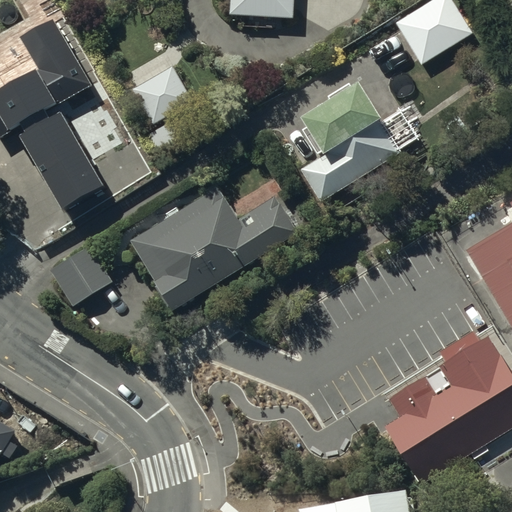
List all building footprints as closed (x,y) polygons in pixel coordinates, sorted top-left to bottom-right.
[(230,0),(230,13),(256,14),(255,26),(270,27),(270,15),(294,16),(295,0),(230,0)] [(430,0),(396,22),(422,64),(474,32),(453,0),(430,0)] [(27,163),(45,193),(92,165),(87,156),(133,127),(116,98),(96,110),(91,102),(99,96),(94,88),(87,93),(81,84),(89,79),(85,72),(79,75),(58,41),(38,54),(36,50),(0,71),(0,130),(2,134),(0,135),(0,139),(18,169),(27,163)] [(136,89),(156,123),(195,101),(175,66),(136,89)] [(322,202),(401,151),(395,143),(398,141),(393,133),(396,131),(392,126),(388,129),(380,117),(384,115),(360,78),(302,116),(327,153),(301,169),(322,202)] [(175,121),(149,136),(159,152),(185,137),(175,121)] [(136,241),(178,308),(302,230),(294,218),(299,215),(294,207),(289,210),(284,202),(281,203),(277,197),(243,218),(230,197),(228,199),(221,188),(136,241)] [(79,224),(57,191),(21,215),(43,248),(79,224)] [(510,321),(511,324),(511,199),(509,201),(511,205),(511,223),(467,251),(510,321)] [(76,306),(114,282),(91,247),(53,271),(76,306)] [(441,276),(412,292),(433,328),(461,312),(441,276)] [(373,407),(419,480),(511,422),(511,374),(487,335),(373,407)] [(289,511),(411,511),(408,490),(289,511)]
